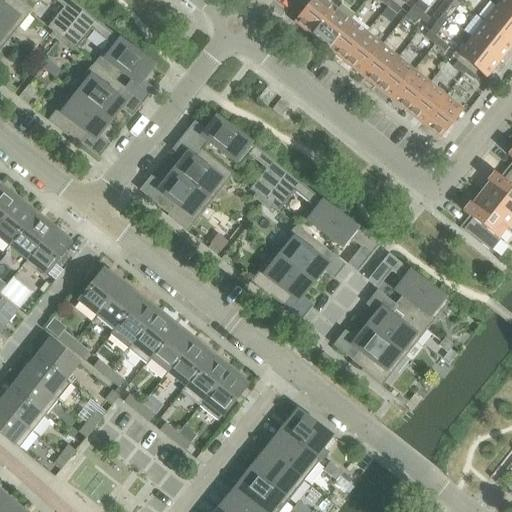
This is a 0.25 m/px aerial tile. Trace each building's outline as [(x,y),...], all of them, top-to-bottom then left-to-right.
[(0,0),(0,35),(2,36),(12,23),(18,28),(30,13),(12,0),(0,0)] [(53,32),(61,39),(83,11),(68,0),(28,0),(36,5),(40,0),(54,0),(63,7),(47,28),(53,32)] [(295,22),(311,35),(332,9),(321,0),(312,0),(310,3),(306,0),(297,11),(295,22)] [(511,0),(503,0),(497,8),(511,19),(511,0)] [(402,10),(390,1),(386,7),(397,16),(402,10)] [(450,6),(442,16),(448,20),(456,11),(450,6)] [(424,15),(413,7),(404,19),(414,27),(424,15)] [(511,19),(497,8),(484,24),(511,45),(511,43),(511,19)] [(311,35),(327,48),(348,21),(332,9),(311,35)] [(152,66),(83,11),(61,39),(70,46),(75,50),(92,30),(109,44),(100,56),(133,83),(140,75),(143,77),(152,66)] [(440,31),(448,20),(442,16),(434,26),(440,31)] [(327,48),(343,60),(364,34),(348,21),(327,48)] [(484,24),(472,39),(498,60),(511,45),(484,24)] [(53,32),(50,36),(58,43),(61,39),(53,32)] [(424,39),(433,46),(438,40),(429,33),(424,39)] [(343,60),(359,73),(380,47),(364,34),(343,60)] [(61,39),(58,43),(67,50),(70,46),(61,39)] [(485,77),(498,60),(472,39),(459,56),(485,77)] [(449,49),(438,40),(433,46),(444,54),(449,49)] [(359,73),(375,86),(396,59),(380,47),(359,73)] [(375,86),(391,99),(412,72),(396,59),(375,86)] [(453,68),(462,76),(466,70),(457,63),(453,68)] [(87,83),(77,96),(108,121),(116,110),(113,108),(120,100),(117,98),(125,89),(93,64),(81,79),(87,83)] [(51,65),(46,72),(57,80),(62,73),(51,65)] [(477,79),(466,70),(462,76),(472,85),(477,79)] [(391,99),(407,111),(428,85),(412,72),(391,99)] [(8,83),(5,87),(13,94),(17,90),(8,83)] [(27,85),(17,97),(26,104),(36,92),(27,85)] [(407,111),(423,124),(444,98),(428,85),(407,111)] [(266,88),(257,99),(264,104),(267,107),(276,96),(266,88)] [(99,132),(108,121),(77,96),(66,110),(61,105),(48,121),(67,137),(68,135),(80,145),(87,136),(90,138),(96,129),(99,132)] [(461,111),(444,98),(423,124),(440,137),(461,111)] [(279,99),(271,110),(280,117),(288,107),(279,99)] [(255,194),(264,201),(286,173),(217,118),(208,130),(211,132),(205,140),(238,167),(248,155),(266,170),(249,190),(255,194)] [(182,163),(173,173),(204,198),(215,185),(220,190),(232,175),(201,150),(193,159),(191,157),(185,165),(182,163)] [(511,173),(510,172),(503,180),(493,173),(486,182),(488,183),(480,194),(511,219),(511,173)] [(194,211),(204,198),(173,173),(165,184),(168,187),(161,195),(163,196),(156,205),(168,215),(167,217),(186,232),(199,216),(194,211)] [(377,246),(286,173),(264,201),(272,208),(278,212),(294,191),(312,206),(302,218),(336,245),(342,237),(349,243),(351,240),(370,255),(377,246)] [(5,193),(0,188),(0,220),(18,198),(7,190),(5,193)] [(255,194),(252,197),(261,204),(264,201),(255,194)] [(508,230),(511,225),(511,219),(480,194),(471,205),(469,203),(462,212),(472,219),(463,230),(490,252),(500,240),(498,239),(506,229),(508,230)] [(28,207),(18,198),(0,220),(0,238),(9,246),(33,215),(26,209),(28,207)] [(264,201),(261,204),(270,211),(272,208),(264,201)] [(41,221),(33,215),(9,246),(27,260),(53,227),(43,218),(41,221)] [(290,245),(279,258),(310,283),(319,272),(316,270),(323,262),(320,260),(327,251),(296,226),(284,241),(290,245)] [(64,235),(53,227),(27,260),(45,275),(54,264),(63,252),(70,244),(62,238),(64,235)] [(211,244),(220,251),(228,241),(217,233),(209,243),(211,244)] [(211,244),(207,249),(216,256),(220,251),(211,244)] [(63,252),(54,264),(60,269),(70,257),(63,252)] [(401,297),(394,305),(426,330),(437,316),(431,312),(442,298),(388,255),(381,264),(400,279),(398,281),(405,287),(399,295),(401,297)] [(224,256),(221,260),(230,267),(233,263),(224,256)] [(302,294),(310,283),(279,258),(269,271),(263,267),(250,283),(270,299),(271,297),(283,307),(290,298),(292,299),(299,291),(302,294)] [(88,274),(83,280),(90,286),(100,274),(93,268),(88,274)] [(78,301),(97,316),(123,282),(113,274),(110,277),(102,270),(100,274),(90,286),(78,301)] [(97,316),(114,330),(139,299),(131,294),(134,291),(123,282),(97,316)] [(18,297),(6,286),(0,293),(12,304),(18,297)] [(110,336),(128,350),(159,311),(148,302),(146,305),(139,299),(114,330),(110,336)] [(0,301),(0,328),(1,329),(14,313),(0,301)] [(414,344),(426,330),(394,305),(387,314),(385,312),(379,320),(376,318),(367,328),(398,353),(409,340),(414,344)] [(146,364),(151,359),(150,358),(174,328),(167,322),(169,319),(159,311),(128,350),(146,364)] [(182,334),(174,328),(150,358),(151,359),(168,373),(194,339),(184,331),(182,334)] [(388,365),(398,353),(367,328),(359,339),(362,341),(355,350),(357,351),(350,360),(362,370),(361,371),(380,387),(394,370),(388,365)] [(57,339),(70,350),(75,342),(63,332),(57,339)] [(205,348),(194,339),(168,373),(185,386),(186,387),(210,356),(203,350),(205,348)] [(444,339),(441,343),(450,350),(453,346),(444,339)] [(49,341),(36,357),(64,380),(78,364),(49,341)] [(88,352),(75,342),(70,350),(82,360),(88,352)] [(441,343),(438,346),(447,353),(450,350),(441,343)] [(181,392),(199,407),(230,368),(220,359),(217,362),(210,356),(186,387),(185,386),(181,392)] [(36,357),(23,373),(57,401),(58,400),(60,397),(70,385),(64,380),(36,357)] [(93,369),(105,378),(111,371),(99,361),(93,369)] [(241,376),(230,368),(199,407),(217,422),(246,385),(238,379),(241,376)] [(124,381),(111,371),(105,378),(118,389),(124,381)] [(23,373),(10,389),(45,417),(57,401),(23,373)] [(0,407),(32,433),(45,417),(10,389),(0,401),(0,407)] [(111,407),(119,397),(112,391),(104,401),(111,407)] [(122,402),(136,413),(142,405),(128,395),(122,402)] [(399,395),(396,399),(405,406),(408,402),(399,395)] [(154,415),(142,405),(136,413),(148,423),(154,415)] [(0,434),(19,449),(32,433),(0,407),(0,434)] [(290,420),(281,431),(313,457),(314,456),(321,447),(327,452),(335,441),(296,409),(288,418),(290,420)] [(93,414),(86,423),(93,429),(101,420),(93,414)] [(85,439),(93,429),(86,423),(78,433),(85,439)] [(159,431),(171,441),(177,434),(165,424),(159,431)] [(270,441),(264,450),(303,481),(320,461),(314,456),(313,457),(281,431),(272,443),(270,441)] [(190,444),(177,434),(171,441),(184,451),(190,444)] [(68,446),(61,455),(68,461),(75,452),(68,446)] [(259,459),(250,471),(288,501),(303,481),(264,450),(257,458),(259,459)] [(60,471),(68,461),(61,455),(53,465),(60,471)] [(329,463),(326,467),(339,477),(342,473),(329,463)] [(335,481),(339,477),(326,467),(323,471),(335,481)] [(239,481),(233,489),(261,511),(278,511),(288,501),(250,471),(241,482),(239,481)] [(342,473),(339,477),(348,485),(352,480),(342,473)] [(228,499),(219,511),(220,511),(261,511),(233,489),(226,498),(228,499)] [(0,509),(9,498),(0,491),(0,509)] [(20,507),(9,498),(0,509),(0,511),(20,511),(17,510),(20,507)] [(310,511),(298,502),(295,506),(301,511),(310,511)]
